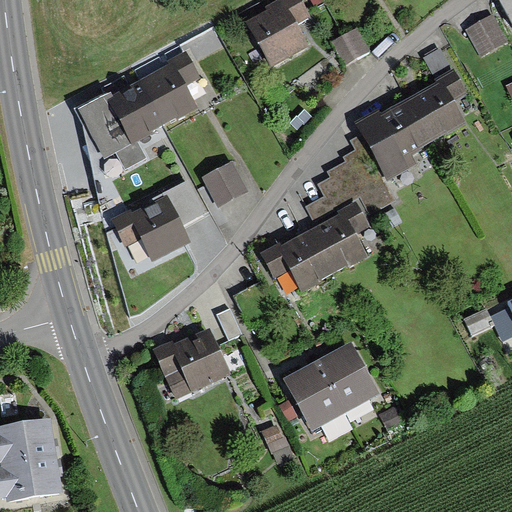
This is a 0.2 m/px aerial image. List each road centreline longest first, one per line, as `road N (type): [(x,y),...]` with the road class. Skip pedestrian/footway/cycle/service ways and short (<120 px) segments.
road 1 (residential): [(84,360),(142,333),(179,304),(391,57),(462,0)]
road 2 (primary): [(4,0),(37,192),(70,316)]
road 3 (primary): [(84,360),(140,511)]
